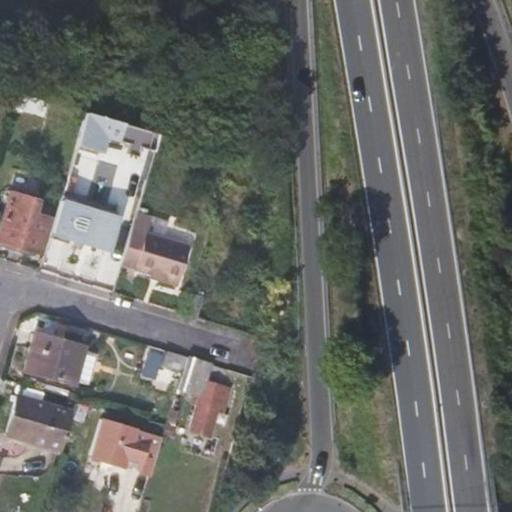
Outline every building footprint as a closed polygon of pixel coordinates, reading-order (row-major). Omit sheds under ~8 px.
[(83,112),(65,177),(89,184),(102,138),(127,145),(124,155),(136,158),(138,149),(151,153),(157,134),(83,112)] [(54,208),(14,192),(0,231),(0,242),(37,256),(54,208)] [(58,203),(49,235),(105,250),(114,219),(58,203)] [(135,210),(119,264),(159,275),(158,278),(175,283),(186,244),(145,232),(149,214),(135,210)] [(195,319),(201,296),(188,293),(181,315),(195,319)] [(71,386),(84,390),(92,357),(79,354),(79,351),(32,338),(22,377),(69,389),(71,386)] [(159,365),(181,372),(185,357),(163,351),(159,365)] [(212,366),(188,358),(177,388),(199,395),(203,387),(212,366)] [(203,387),(199,395),(188,429),(209,435),(217,411),(222,412),(229,389),(210,383),(208,388),(203,387)] [(1,439),(57,454),(69,415),(11,400),(1,439)] [(134,476),(148,481),(160,443),(98,423),(86,460),(121,472),(122,470),(129,473),(130,470),(136,472),(134,476)]
